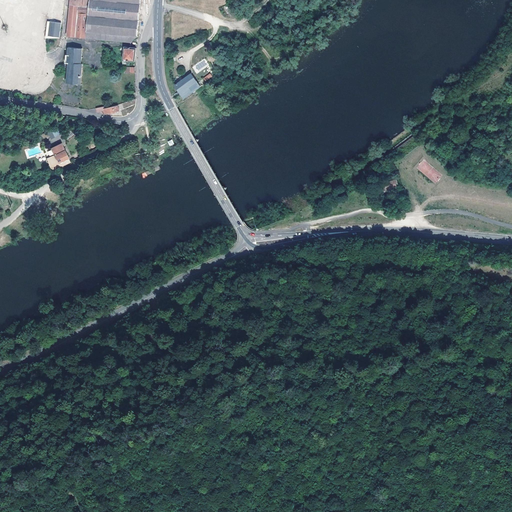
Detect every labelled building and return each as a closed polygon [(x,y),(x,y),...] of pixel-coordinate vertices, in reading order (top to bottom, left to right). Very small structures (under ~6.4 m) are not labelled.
[(70,0),(68,36),(129,42),(136,36),(140,0),(70,0)] [(60,38),(60,37),(54,36),(51,35),(51,33),(50,33),(49,33),(49,29),(49,21),(48,20),(46,38),(60,38)] [(68,76),(67,80),(77,82),(82,48),(76,47),(75,48),(69,47),(68,54),(67,54),(66,61),(69,62),(67,75),(68,76)] [(124,47),(123,63),(129,64),(129,60),(134,61),(135,48),(129,48),(124,47)] [(183,98),(199,86),(190,73),(174,85),(183,98)] [(205,82),(212,76),(210,73),(203,78),(205,82)] [(116,106),(103,109),(95,110),(96,112),(102,111),(103,114),(105,113),(105,114),(108,114),(108,115),(115,113),(115,112),(117,112),(116,106)] [(56,128),(47,133),(51,139),(60,135),(56,128)] [(56,162),(67,157),(59,142),(48,147),(51,153),(49,155),(50,157),(53,156),(56,162)] [(49,155),(44,157),(51,171),(54,169),(69,162),(67,157),(56,162),(53,156),(50,157),(49,155)] [(416,168),(435,184),(443,175),(424,159),(416,168)] [(387,192),(387,190),(398,188),(395,180),(388,181),(388,182),(384,183),(385,185),(380,187),(382,193),(387,192)]
